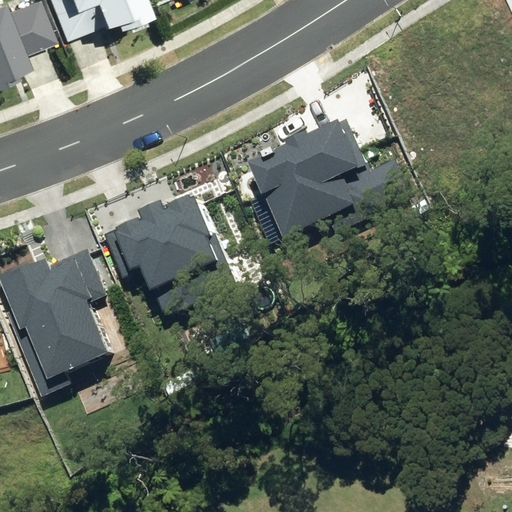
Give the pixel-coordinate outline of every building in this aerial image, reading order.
[(0,0),(0,83),(18,76),(16,71),(27,67),(21,54),(58,39),(42,0),(8,14),(2,0),(0,0)] [(48,0),(62,34),(107,16),(110,24),(143,11),(139,0),(48,0)] [(260,162),(295,235),(339,214),(346,229),(409,199),(402,184),(414,179),(403,155),(378,167),(354,118),(260,162)] [(152,217),(113,235),(131,274),(153,264),(174,308),(184,304),(187,310),(235,288),(223,263),(237,257),(207,192),(175,206),(173,200),(150,211),(152,217)] [(54,256),(11,275),(25,305),(14,310),(52,393),(79,380),(75,371),(122,350),(98,300),(112,294),(92,249),(58,264),(54,256)]
